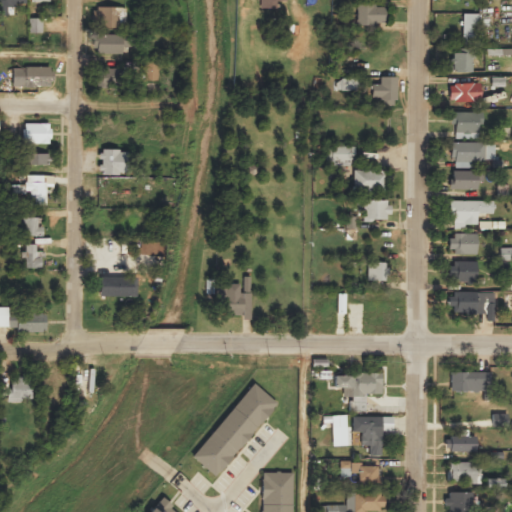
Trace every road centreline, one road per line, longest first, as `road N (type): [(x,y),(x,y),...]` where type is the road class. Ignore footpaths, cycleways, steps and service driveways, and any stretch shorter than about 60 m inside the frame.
road 1 (residential): [(418,0),(416,511)]
road 2 (residential): [(77,0),(76,343)]
road 3 (residential): [(511,345),(177,343)]
road 4 (residential): [(139,342),(0,349)]
